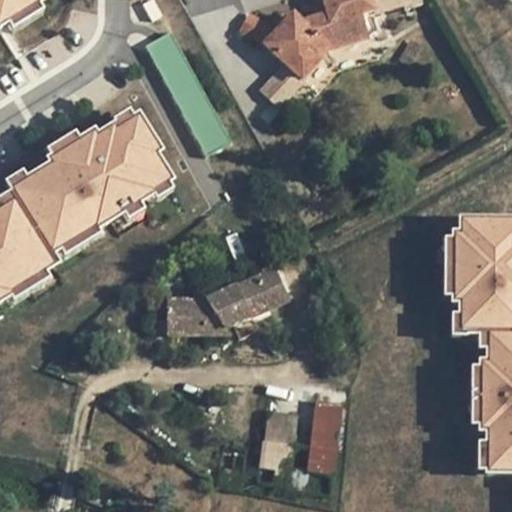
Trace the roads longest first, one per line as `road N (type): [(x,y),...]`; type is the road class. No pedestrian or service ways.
road 1 (unknown): [(58,511),(96,387),(307,371)]
road 2 (residential): [(117,0),(114,31),(93,63),(0,122)]
